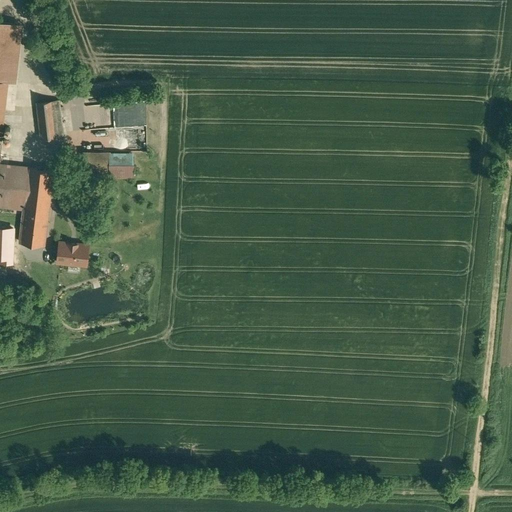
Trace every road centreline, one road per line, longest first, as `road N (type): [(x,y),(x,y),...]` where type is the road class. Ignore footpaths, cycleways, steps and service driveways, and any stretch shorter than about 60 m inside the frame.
road 1 (track): [(0,499),(83,477),(511,496)]
road 2 (track): [(511,161),(474,511)]
